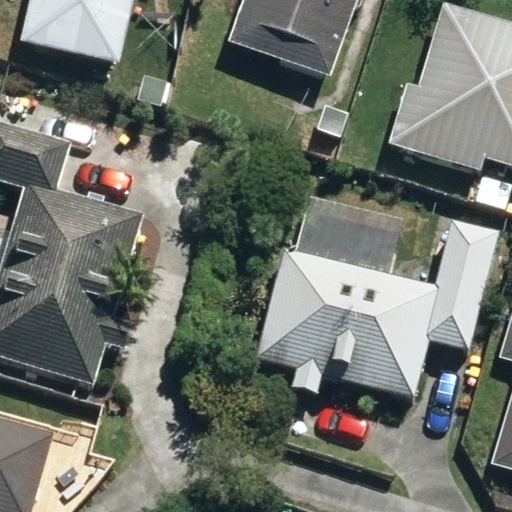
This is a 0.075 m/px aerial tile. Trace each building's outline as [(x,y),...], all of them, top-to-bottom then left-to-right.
[(25,0),(13,55),(114,77),(130,0),(25,0)] [(240,0),(223,49),(326,87),(355,0),(240,0)] [(476,169),(511,180),(511,38),(435,16),(411,99),(400,94),(382,154),(473,181),(476,169)] [(312,141),(333,148),(343,117),(321,110),(312,141)] [(0,264),(0,369),(88,395),(136,227),(50,202),(61,159),(0,140),(0,194),(19,200),(0,264)] [(470,209),(498,217),(505,195),(476,187),(470,209)] [(250,370),(407,409),(422,353),(459,363),(490,245),(445,234),(428,299),(278,259),(250,370)] [(511,393),(488,474),(511,481),(511,316),(496,369),(511,374),(511,393)] [(0,511),(27,511),(45,447),(0,434),(0,511)]
